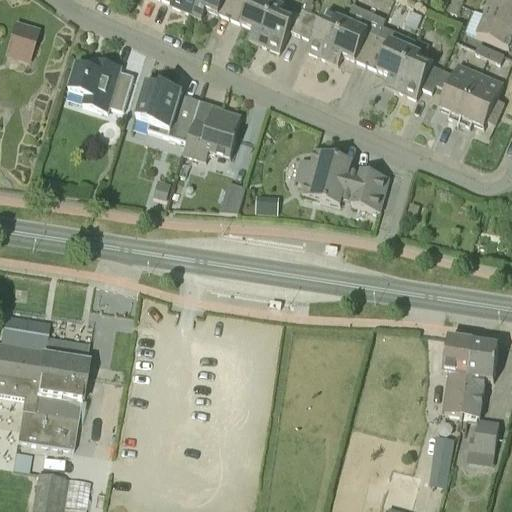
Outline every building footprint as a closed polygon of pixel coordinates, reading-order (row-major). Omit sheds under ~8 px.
[(160,0),(160,2),(171,7),(170,9),(192,19),(200,0),(160,0)] [(206,13),(229,23),(239,0),(200,0),(192,19),(201,23),(206,13)] [(239,0),(229,23),(253,33),(249,43),(258,47),(275,8),(278,0),(239,0)] [(297,17),(275,8),(258,47),(280,57),(290,35),(301,40),(311,17),(314,9),(312,8),(315,0),(306,0),(301,12),(299,12),(297,17)] [(493,0),(486,20),(511,31),(511,7),(495,0),(493,0)] [(457,20),(462,7),(453,3),(448,16),(457,20)] [(366,70),(383,31),(385,24),(353,9),(346,26),(329,65),(338,69),(342,59),(366,70)] [(307,56),(329,65),(346,26),(337,22),(332,32),(321,27),(323,22),(311,17),(301,40),(312,45),(307,56)] [(509,54),(511,46),(511,31),(486,20),(477,40),(509,54)] [(15,28),(5,62),(27,68),(38,34),(15,28)] [(385,90),(395,94),(412,55),(416,45),(383,31),(366,70),(390,80),(385,90)] [(492,54),(479,49),(475,59),(488,64),(492,54)] [(505,60),(492,54),(488,64),(501,70),(505,60)] [(412,55),(395,94),(417,104),(421,93),(432,97),(436,89),(442,74),(431,69),(428,74),(417,69),(421,59),(412,55)] [(91,73),(77,69),(69,96),(85,100),(82,110),(108,117),(109,112),(123,116),(134,81),(120,76),(122,71),(96,64),(95,67),(92,70),(91,73)] [(448,124),(459,129),(481,79),(458,69),(453,79),(447,94),(439,113),(450,118),(448,124)] [(436,89),(447,94),(453,79),(442,74),(436,89)] [(459,129),(470,134),(473,128),(484,133),(487,127),(495,130),(504,108),(497,105),(504,89),(481,79),(459,129)] [(160,93),(147,89),(136,123),(150,127),(147,135),(187,147),(194,125),(200,107),(181,101),(182,97),(161,90),(160,93)] [(195,125),(194,125),(187,147),(184,160),(206,166),(209,157),(231,163),(237,143),(235,142),(235,140),(241,121),(223,116),(221,122),(211,119),(208,129),(195,125)] [(380,217),(389,183),(361,175),(360,180),(349,177),(352,166),(315,156),(312,168),(301,165),(295,186),(306,189),(303,200),(339,211),(342,200),(353,203),(352,209),(380,217)] [(238,218),(246,193),(229,187),(220,217),(238,218)] [(474,347),(448,343),(443,378),(451,379),(445,419),(462,421),(474,347)] [(474,347),(462,421),(480,424),(486,385),(494,386),(499,350),(474,347)] [(73,456),(75,442),(85,381),(86,373),(87,368),(42,361),(43,356),(33,354),(0,349),(0,400),(23,404),(17,447),(73,456)] [(494,460),(499,428),(478,425),(476,442),(471,441),(468,456),(494,460)] [(450,471),(453,445),(436,443),(432,469),(450,471)] [(30,461),(17,459),(14,473),(28,475),(30,461)] [(85,511),(89,488),(39,480),(33,511),(85,511)]
